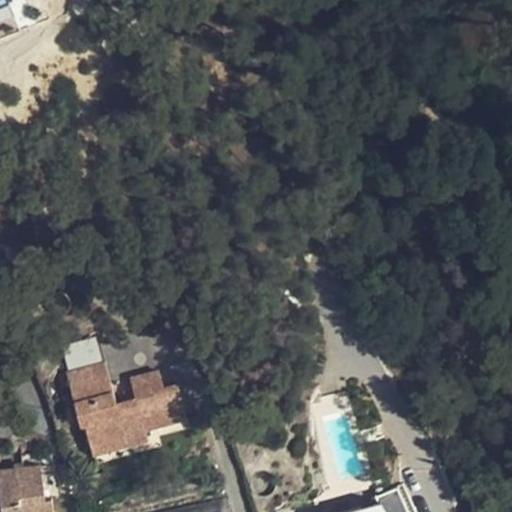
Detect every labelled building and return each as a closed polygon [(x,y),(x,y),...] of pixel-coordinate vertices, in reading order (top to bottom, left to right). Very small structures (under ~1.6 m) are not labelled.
[(87,360),(78,363),(83,380),(93,377),(87,360)] [(78,363),(49,371),(65,421),(68,420),(75,441),(102,432),(105,441),(126,434),(124,426),(165,413),(155,379),(146,382),(141,366),(112,373),(117,394),(100,399),(93,377),(83,380),(78,363)] [(102,432),(75,441),(78,451),(105,441),(102,432)] [(21,464),(12,465),(0,466),(0,511),(51,511),(49,494),(42,494),(39,462),(21,464)] [(361,511),(361,509),(348,511),(407,511),(395,486),(373,496),(377,504),(372,506),(373,509),(364,511),(361,511)]
